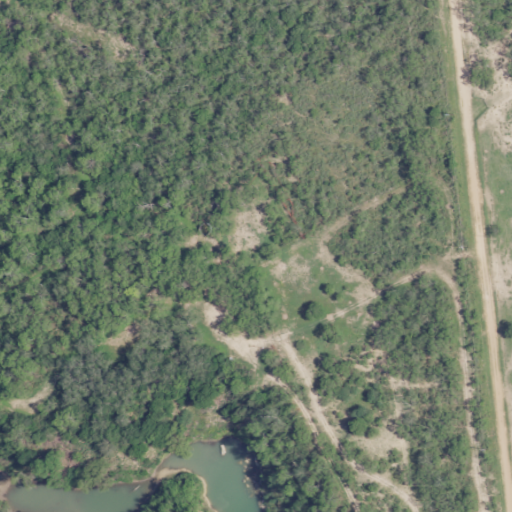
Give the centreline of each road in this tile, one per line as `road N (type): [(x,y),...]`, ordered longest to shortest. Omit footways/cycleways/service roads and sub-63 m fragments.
road 1 (residential): [(473,121),(468,135),(511,443)]
road 2 (residential): [(511,102),(473,121),(448,101),(431,0)]
